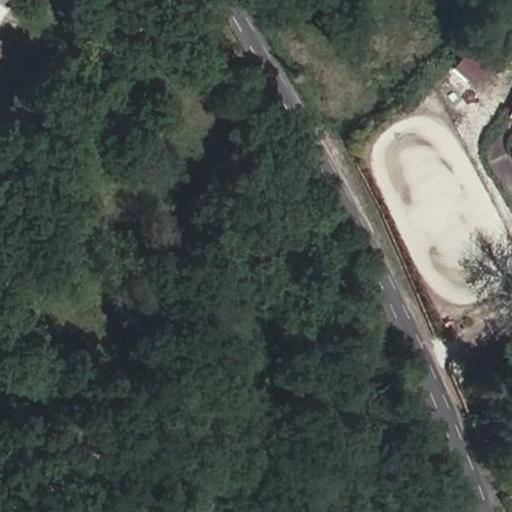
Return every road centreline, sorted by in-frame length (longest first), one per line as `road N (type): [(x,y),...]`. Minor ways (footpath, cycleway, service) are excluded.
road 1 (unclassified): [(482,511),(389,278),(246,0)]
road 2 (residential): [(272,511),(0,406)]
